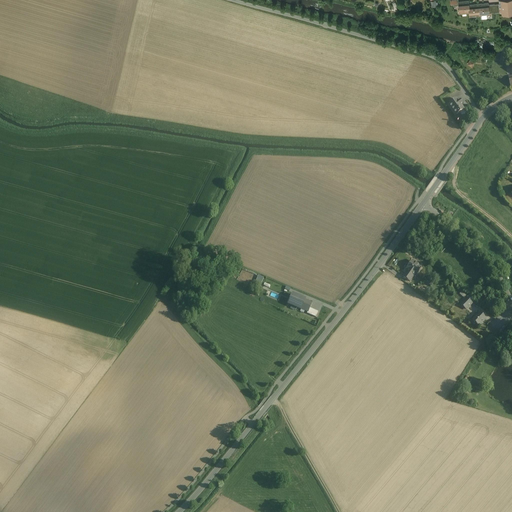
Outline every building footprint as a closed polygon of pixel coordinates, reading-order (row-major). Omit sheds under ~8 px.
[(511,0),(501,1),(503,14),(506,13),(507,14),(511,13),(511,0)] [(468,1),(458,2),(458,5),(459,14),(462,13),(462,16),(466,15),(466,13),(469,13),(468,5),(468,1)] [(488,3),(478,4),(479,16),(482,16),(486,15),(489,15),(489,14),(489,13),(488,5),(488,3)] [(468,5),(469,13),(469,17),(472,17),(472,16),(476,15),(476,16),(479,16),(478,4),(468,5)] [(499,4),(488,5),(489,13),(489,14),(499,13),(499,4)] [(473,67),(476,61),(470,58),(467,64),(473,67)] [(456,99),(447,105),(455,116),(464,110),(460,105),(462,104),(460,101),(458,103),(456,99)] [(421,268),(412,262),(406,269),(408,270),(406,273),(412,276),(413,274),(416,275),(421,268)] [(412,276),(406,273),(403,277),(411,282),(414,278),(412,276)] [(284,287),(268,280),(269,279),(266,278),(263,284),(262,287),(281,295),(284,287)] [(290,293),(286,305),(316,317),(318,312),(313,310),(316,303),(290,293)] [(471,304),(466,299),(460,304),(466,310),(471,304)] [(485,320),(479,314),(472,321),(478,327),(485,320)] [(470,383),(478,387),(480,382),(473,378),(470,383)]
